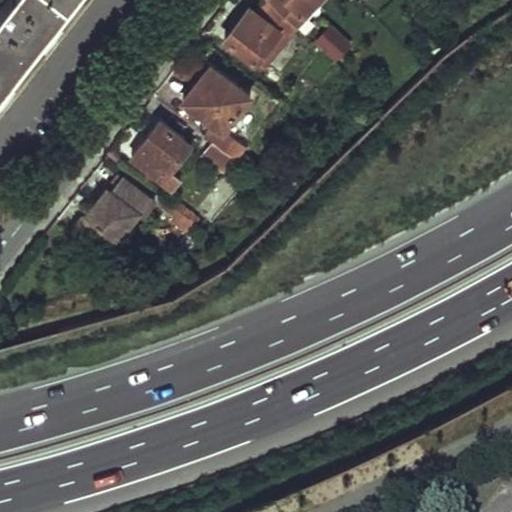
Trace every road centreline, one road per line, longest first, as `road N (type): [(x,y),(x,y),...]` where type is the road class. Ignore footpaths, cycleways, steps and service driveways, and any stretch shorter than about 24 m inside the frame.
road 1 (motorway): [(511,207),(286,321),(0,419)]
road 2 (motorway): [(0,507),(241,432),(359,383),(511,304)]
road 3 (residential): [(0,252),(196,0)]
